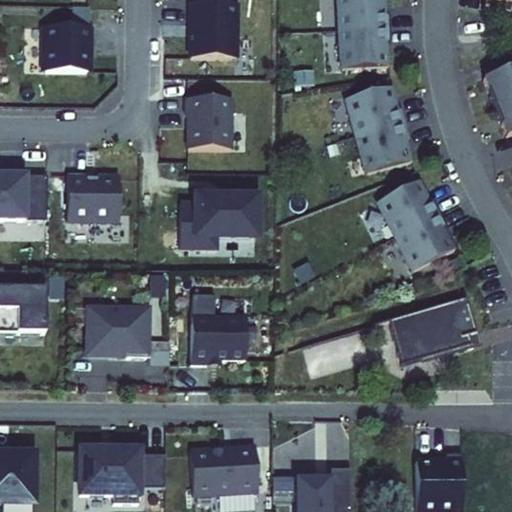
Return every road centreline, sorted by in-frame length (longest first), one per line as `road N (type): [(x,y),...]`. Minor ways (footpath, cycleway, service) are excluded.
road 1 (residential): [(0,411),(511,416)]
road 2 (residential): [(511,243),(450,103),(438,0)]
road 3 (residential): [(0,129),(121,124),(134,106),(136,0)]
